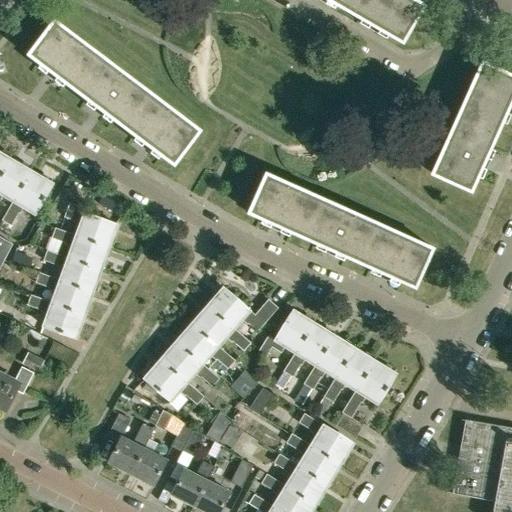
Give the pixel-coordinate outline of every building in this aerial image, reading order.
[(329,0),(349,11),(354,0),(324,0),(325,1),(324,3),(325,3),(326,0),(329,0)] [(416,0),(354,0),(349,11),(370,23),(368,28),(369,26),(377,31),(376,33),(377,33),(379,29),(402,42),(424,4),(416,0)] [(75,90),(101,55),(53,19),(28,54),(40,63),(48,69),(45,73),(46,74),(47,72),(55,78),(53,79),(54,80),(57,76),(65,82),(75,90)] [(123,126),(149,91),(101,55),(75,90),(88,100),(96,106),(93,110),(94,110),(95,108),(102,114),(101,116),(102,116),(105,112),(113,118),(123,126)] [(511,74),(481,61),(456,117),(496,135),(506,112),(510,114),(508,113),(511,104),(511,103),(510,102),(511,97),(511,74)] [(149,91),(123,126),(124,127),(136,136),(144,142),(141,146),(143,144),(150,150),(149,152),(152,148),(160,154),(172,163),(173,164),(180,155),(199,130),(149,91)] [(456,117),(431,173),(470,191),(481,167),(486,169),(484,168),(488,159),(490,160),(490,159),(485,157),(496,135),(456,117)] [(0,176),(10,159),(0,153),(0,176)] [(13,201),(31,171),(10,159),(0,176),(0,199),(3,195),(13,201)] [(0,229),(6,233),(18,212),(19,213),(23,207),(35,214),(52,184),(31,171),(13,201),(2,220),(3,221),(0,226),(0,229)] [(304,237),(322,198),(265,173),(252,203),(248,212),(262,218),(272,223),(270,227),(271,225),(280,229),(279,231),(279,232),(281,227),(290,231),(304,237)] [(358,261),(376,222),(322,198),(304,237),(326,247),(324,252),(325,252),(326,250),(334,254),(333,256),(334,256),(336,251),(358,261)] [(76,236),(108,247),(116,224),(77,210),(79,206),(69,202),(64,216),(74,220),(73,221),(80,224),(76,236)] [(376,222),(358,261),(381,272),(379,276),(380,274),(389,278),(388,280),(389,281),(391,276),(415,287),(432,247),(376,222)] [(108,247),(76,236),(55,228),(51,238),(65,243),(65,244),(72,247),(68,258),(100,269),(108,247)] [(0,267),(13,243),(0,236),(0,267)] [(59,280),(92,292),(100,269),(68,258),(47,250),(43,260),(57,265),(57,266),(64,269),(59,280)] [(92,292),(59,280),(39,272),(35,282),(49,288),(49,289),(55,291),(51,303),(83,314),(92,292)] [(207,306),(233,328),(241,319),(246,325),(248,323),(257,331),(277,308),(267,299),(254,315),(223,288),(207,306)] [(83,314),(51,303),(30,295),(27,305),(41,310),(41,311),(47,313),(43,326),(75,338),(83,314)] [(250,343),(233,328),(207,306),(192,323),(218,346),(225,337),(231,342),(232,341),(243,350),(250,343)] [(295,352),(313,323),(293,311),(275,340),(268,335),(258,351),(266,356),(272,347),(281,352),(285,346),(295,352)] [(234,360),(218,346),(192,323),(176,341),(202,364),(210,355),(216,360),(216,359),(227,368),(234,360)] [(315,365),(333,336),(313,323),(295,352),(283,371),(275,385),(282,390),(291,376),(292,377),(300,365),(301,365),(305,359),(315,365)] [(335,377),(353,348),(333,336),(315,365),(303,384),(304,384),(294,401),(302,406),(320,377),(321,378),(325,371),(335,377)] [(218,378),(202,364),(176,341),(160,359),(186,382),(194,373),(200,378),(201,377),(211,386),(218,378)] [(355,390),(374,361),(353,348),(335,377),(314,412),(322,417),(332,401),(332,402),(340,390),(341,390),(345,384),(355,390)] [(38,374),(44,361),(27,353),(21,365),(38,374)] [(203,396),(186,382),(160,359),(144,378),(170,401),(178,391),(184,396),(185,395),(196,404),(203,396)] [(374,361),(355,390),(341,413),(343,414),(335,426),(355,438),(363,425),(351,418),(360,402),(361,403),(366,396),(377,403),(395,374),(374,361)] [(0,373),(0,407),(5,411),(15,391),(22,394),(33,373),(21,367),(14,381),(0,373)] [(253,388),(242,379),(232,390),(243,399),(253,388)] [(273,396),(263,389),(250,409),(260,416),(273,396)] [(153,412),(148,423),(155,427),(161,416),(153,412)] [(164,432),(172,416),(163,412),(161,416),(155,427),(155,428),(164,432)] [(143,423),(133,443),(121,436),(130,420),(118,414),(107,436),(118,442),(107,462),(130,474),(148,440),(153,429),(143,423)] [(304,414),(298,423),(311,431),(311,432),(317,435),(310,445),(339,463),(352,444),(304,414)] [(496,501),(494,511),(511,511),(511,427),(469,420),(461,466),(457,465),(452,493),(496,501)] [(181,453),(193,430),(183,423),(171,448),(181,453)] [(231,423),(220,442),(233,450),(244,431),(231,423)] [(193,430),(181,453),(193,459),(205,437),(193,430)] [(291,434),(286,443),(299,451),(298,452),(304,456),(298,466),(327,484),(339,463),(310,445),(291,434)] [(166,459),(153,453),(157,444),(148,440),(130,474),(152,485),(166,459)] [(279,454),(273,463),(286,471),(285,473),(291,476),(285,486),(314,504),(327,484),(298,466),(279,454)] [(254,467),(242,461),(230,484),(242,490),(254,467)] [(193,506),(206,480),(213,467),(203,462),(196,475),(183,469),(170,494),(193,506)] [(266,475),(261,483),(273,491),(273,492),(279,496),(273,507),(281,511),(309,511),(314,504),(285,486),(266,475)] [(206,480),(193,506),(205,511),(217,511),(228,491),(206,480)] [(254,495),(248,504),(261,511),(260,511),(281,511),(273,507),(254,495)]
